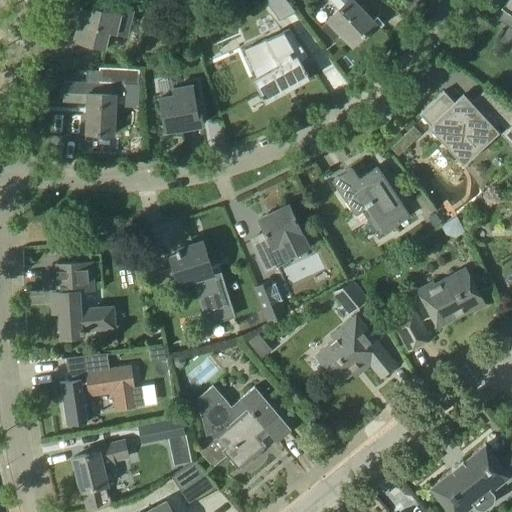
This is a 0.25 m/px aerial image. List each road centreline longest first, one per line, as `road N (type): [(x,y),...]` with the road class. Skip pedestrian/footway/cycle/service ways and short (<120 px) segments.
road 1 (residential): [(458,0),(402,74),(344,122),(260,162),(199,179),(0,181)]
road 2 (residential): [(511,355),(431,393),(299,511)]
road 3 (residential): [(33,511),(1,326),(0,256)]
road 4 (residential): [(0,162),(24,0)]
